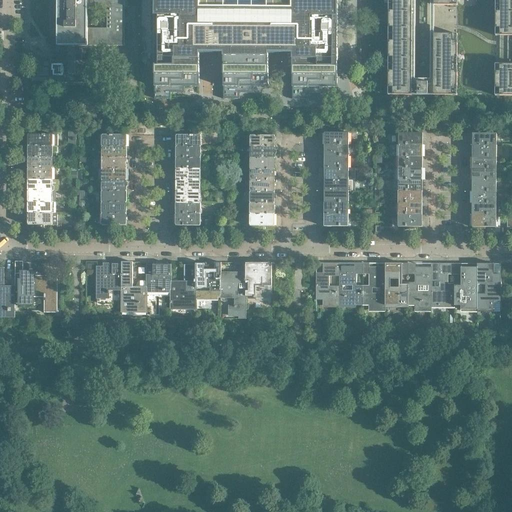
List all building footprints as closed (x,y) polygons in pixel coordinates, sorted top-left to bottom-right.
[(100,61),(82,61),(82,46),(125,46),(125,33),(125,8),(124,0),(51,0),(51,37),(48,37),(48,45),(56,45),(56,43),(60,43),(60,46),(68,46),(68,61),(51,61),(51,83),(100,83),(100,61)] [(337,0),(154,0),(154,99),(171,99),(171,93),(184,93),(184,87),(200,87),(200,54),(224,54),(223,99),(233,99),(236,99),(240,99),(240,93),(253,93),(253,87),(269,87),(269,54),(293,54),(292,100),(309,100),(309,94),(322,94),(322,88),(338,88),(337,0)] [(457,96),(457,0),(388,0),(388,95),(457,96)] [(511,0),(495,0),(495,64),(495,74),(495,96),(511,95),(511,0)] [(53,130),(53,122),(43,122),(43,130),(53,130)] [(53,146),(53,135),(53,130),(43,130),(43,135),(29,135),(29,146),(53,146)] [(349,145),(349,133),(325,133),(325,145),(349,145)] [(423,145),(423,133),(399,133),(399,145),(423,145)] [(497,146),(497,134),(473,134),(473,146),(497,146)] [(127,147),(127,135),(103,135),(103,147),(127,147)] [(201,147),(201,135),(177,135),(177,147),(201,147)] [(275,148),(275,136),(251,136),(251,147),(275,148)] [(349,157),(349,145),(325,145),(325,157),(349,157)] [(423,157),(423,145),(399,145),(399,157),(423,157)] [(53,157),(53,146),(29,146),(29,157),(53,157)] [(497,157),(497,146),(473,146),(473,157),(497,157)] [(127,158),(127,147),(103,147),(103,158),(127,158)] [(201,158),(201,147),(177,147),(177,158),(201,158)] [(275,159),(275,148),(251,147),(251,159),(275,159)] [(53,169),(53,157),(29,157),(29,169),(53,169)] [(349,168),(349,157),(325,157),(325,168),(349,168)] [(423,169),(423,157),(399,157),(399,168),(423,169)] [(497,169),(497,157),(473,157),(473,169),(497,169)] [(127,169),(127,158),(103,158),(103,169),(127,169)] [(201,170),(201,158),(177,158),(177,169),(201,170)] [(275,170),(275,159),(251,159),(251,170),(275,170)] [(349,180),(349,168),(325,168),(325,180),(349,180)] [(423,180),(423,169),(399,168),(399,180),(423,180)] [(53,180),(53,169),(29,169),(29,180),(53,180)] [(127,180),(127,169),(103,169),(103,180),(127,180)] [(201,181),(201,170),(177,169),(177,181),(201,181)] [(497,181),(497,169),(473,169),(473,180),(497,181)] [(275,181),(275,170),(251,170),(251,181),(275,181)] [(53,191),(53,180),(29,180),(29,191),(53,191)] [(127,192),(127,180),(103,180),(103,191),(127,192)] [(349,192),(349,180),(325,180),(325,191),(349,192)] [(422,192),(423,180),(399,180),(398,192),(422,192)] [(497,192),(497,181),(473,180),(472,192),(497,192)] [(201,192),(201,181),(177,181),(177,192),(201,192)] [(275,192),(275,181),(251,181),(251,192),(275,192)] [(53,202),(53,191),(29,191),(29,202),(53,202)] [(126,203),(127,192),(103,191),(103,203),(126,203)] [(349,203),(349,192),(325,191),(325,203),(349,203)] [(201,203),(201,192),(177,192),(177,203),(201,203)] [(275,204),(275,192),(251,192),(251,203),(275,204)] [(422,203),(422,192),(398,192),(398,203),(422,203)] [(496,204),(497,192),(472,192),(472,204),(496,204)] [(52,213),(53,202),(29,202),(29,213),(52,213)] [(126,214),(126,203),(103,203),(103,214),(126,214)] [(201,214),(201,203),(177,203),(177,214),(201,214)] [(275,215),(275,204),(251,203),(251,215),(275,215)] [(348,215),(349,203),(325,203),(324,215),(348,215)] [(422,215),(422,203),(398,203),(398,215),(422,215)] [(496,215),(496,204),(472,204),(472,215),(496,215)] [(52,225),(52,213),(29,213),(29,225),(52,225)] [(126,226),(126,214),(103,214),(103,226),(126,226)] [(200,226),(201,214),(177,214),(176,226),(200,226)] [(274,226),(275,215),(251,215),(251,226),(274,226)] [(348,227),(348,215),(324,215),(324,227),(348,227)] [(422,227),(422,215),(398,215),(398,227),(422,227)] [(496,227),(496,215),(472,215),(472,227),(496,227)] [(57,312),(57,276),(23,276),(23,262),(15,262),(15,286),(15,294),(35,294),(35,289),(45,289),(45,312),(57,312)] [(122,289),(122,262),(113,262),(113,264),(106,264),(106,267),(97,267),(97,298),(109,298),(110,289),(122,289)] [(147,312),(148,292),(147,292),(147,288),(139,288),(139,287),(133,287),(133,262),(122,262),(122,289),(122,312),(147,312)] [(172,290),(172,284),(172,266),(166,266),(166,265),(154,265),(154,262),(147,262),(147,288),(147,292),(148,292),(156,292),(156,290),(163,290),(163,291),(165,291),(165,290),(171,290),(172,290)] [(221,296),(222,273),(222,263),(215,263),(215,265),(205,265),(205,264),(197,264),(197,287),(206,287),(206,296),(221,296)] [(229,306),(229,316),(239,316),(239,319),(246,319),(246,296),(247,263),(235,263),(235,273),(222,273),(221,296),(221,298),(235,298),(235,306),(229,306)] [(271,297),(272,264),(263,264),(263,265),(252,265),(252,263),(247,263),(246,296),(254,296),(254,298),(256,298),(256,297),(271,297)] [(330,286),(330,277),(340,277),(340,263),(323,263),(323,273),(316,273),(316,287),(316,300),(323,300),(323,305),(340,305),(340,286),(330,286)] [(356,305),(363,305),(363,286),(356,286),(356,263),(340,263),(340,277),(340,286),(340,305),(356,305)] [(385,263),(385,267),(386,305),(409,305),(409,284),(402,284),(402,264),(385,263)] [(197,309),(197,287),(197,264),(185,264),(185,278),(186,278),(186,282),(176,282),(176,284),(172,284),(172,290),(171,290),(171,309),(197,309)] [(448,286),(448,264),(431,264),(431,267),(432,306),(455,306),(455,286),(448,286)] [(478,268),(477,310),(494,310),(494,301),(501,301),(501,292),(501,275),(494,275),(494,264),(477,264),(477,268),(478,268)] [(15,294),(15,286),(4,286),(5,268),(0,267),(0,317),(15,318),(15,294)] [(369,305),(369,309),(386,309),(386,305),(385,267),(369,267),(369,286),(363,286),(363,305),(369,305)] [(415,306),(415,309),(432,309),(432,306),(431,267),(415,267),(415,284),(409,284),(409,305),(415,306)] [(478,268),(477,268),(461,268),(461,286),(455,286),(455,306),(461,306),(461,310),(477,310),(478,268)]
